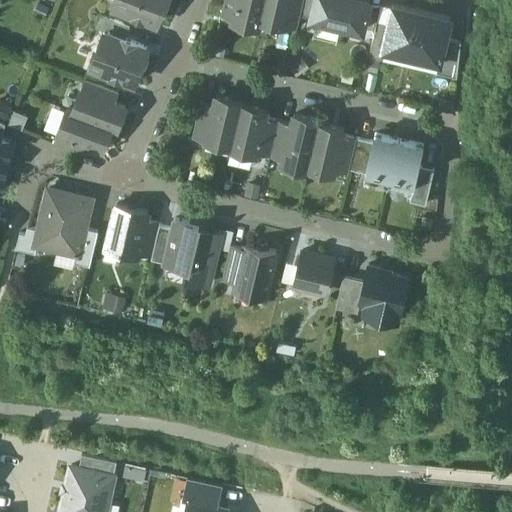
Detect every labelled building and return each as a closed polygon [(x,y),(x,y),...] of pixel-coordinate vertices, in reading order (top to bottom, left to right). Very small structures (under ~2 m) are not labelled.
[(114,0),(116,1),(114,6),(133,14),(133,15),(144,19),(145,18),(157,23),(164,5),(165,6),(167,0),(114,0)] [(224,0),(221,14),(234,17),(237,0),(224,0)] [(237,0),(234,17),(233,20),(259,26),(261,19),(260,18),(264,0),(237,0)] [(264,0),(260,18),(261,19),(285,24),(291,0),(264,0)] [(291,0),(285,24),(297,27),(300,15),(303,0),(291,0)] [(315,0),(303,0),(300,15),(312,17),(315,0)] [(370,0),(367,0),(315,0),(312,17),(363,30),(370,0)] [(419,10),(394,4),(389,23),(384,47),(386,48),(409,53),(419,10)] [(451,17),(419,10),(409,53),(440,61),(441,61),(447,37),(451,17)] [(130,25),(100,14),(96,26),(105,30),(126,38),(130,25)] [(389,23),(378,20),(369,55),(383,59),(386,48),(384,47),(389,23)] [(126,38),(105,30),(98,47),(97,47),(92,60),(94,61),(91,66),(111,74),(111,75),(122,79),(122,78),(134,83),(141,65),(143,65),(147,54),(145,53),(148,46),(126,38)] [(462,40),(447,37),(441,61),(440,61),(437,71),(457,76),(462,40)] [(119,90),(85,77),(81,88),(115,101),(119,90)] [(115,101),(81,88),(73,110),(73,111),(112,125),(112,126),(117,128),(126,105),(115,101)] [(243,101),(217,95),(215,104),(206,139),(231,144),(232,145),(242,102),(242,103),(243,101)] [(201,100),(193,135),(206,139),(215,104),(201,100)] [(242,103),(242,102),(232,145),(231,144),(230,146),(257,152),(257,151),(265,116),(267,109),(242,103)] [(112,125),(73,111),(73,110),(67,108),(59,131),(92,144),(104,148),(112,126),(112,125)] [(321,119),(295,113),(293,122),(284,157),(283,163),(309,169),(310,166),(309,166),(319,122),(320,122),(321,119)] [(279,119),(265,116),(257,151),(271,154),(279,119)] [(279,119),(271,154),(284,157),(293,122),(279,119)] [(320,122),(319,122),(309,166),(310,166),(334,172),(335,168),(343,133),(345,128),(320,122)] [(92,144),(59,131),(54,142),(88,155),(92,144)] [(400,138),(376,132),(374,140),(366,171),(366,175),(390,181),(400,138)] [(357,136),(343,133),(335,168),(349,171),(350,167),(357,136)] [(374,140),(357,136),(350,167),(366,171),(374,140)] [(0,137),(0,188),(1,189),(13,140),(2,138),(0,137)] [(424,144),(400,138),(390,181),(414,187),(419,164),(424,144)] [(435,168),(419,164),(414,187),(411,200),(426,203),(435,168)] [(91,200),(71,196),(72,193),(49,188),(40,228),(36,242),(38,242),(75,251),(74,253),(77,254),(77,252),(78,252),(84,226),(91,200)] [(148,211),(117,204),(108,243),(120,246),(119,250),(138,254),(147,219),(148,211)] [(221,233),(199,227),(200,223),(175,217),(173,226),(165,260),(166,261),(188,266),(185,277),(209,283),(221,233)] [(160,222),(147,219),(139,251),(152,255),(160,223),(160,222)] [(173,226),(160,223),(152,255),(152,258),(165,262),(166,261),(165,260),(173,226)] [(40,228),(28,225),(26,233),(20,231),(17,247),(35,251),(38,242),(36,242),(40,228)] [(98,229),(84,226),(78,252),(77,252),(77,254),(75,261),(90,264),(98,229)] [(245,247),(231,243),(223,277),(237,281),(245,247)] [(277,250),(246,243),(245,247),(237,281),(236,289),(266,296),(277,250)] [(334,257),(303,250),(295,283),(326,291),(334,257)] [(409,276),(381,269),(381,266),(369,263),(365,279),(360,301),(369,303),(377,316),(380,321),(385,318),(386,318),(398,321),(409,276)] [(297,268),(286,265),(283,280),(294,283),(297,268)] [(365,279),(344,275),(336,306),(358,311),(360,301),(365,279)] [(83,452),(79,466),(114,474),(118,460),(83,452)] [(79,466),(72,464),(65,495),(61,511),(106,511),(114,474),(79,466)] [(187,476),(184,496),(189,498),(190,496),(219,502),(223,483),(187,476)] [(219,502),(190,496),(189,498),(185,511),(227,511),(229,505),(219,502)]
